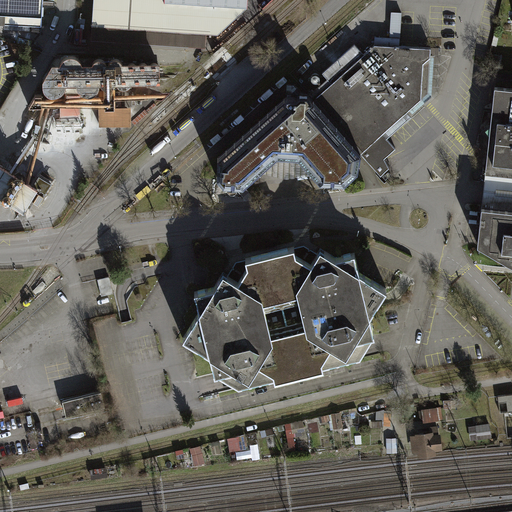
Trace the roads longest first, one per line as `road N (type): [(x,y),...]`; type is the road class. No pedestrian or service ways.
road 1 (unclassified): [(69,243),(342,0)]
road 2 (unclassified): [(69,243),(312,213)]
road 3 (unclassified): [(312,213),(427,238),(440,212),(413,197)]
